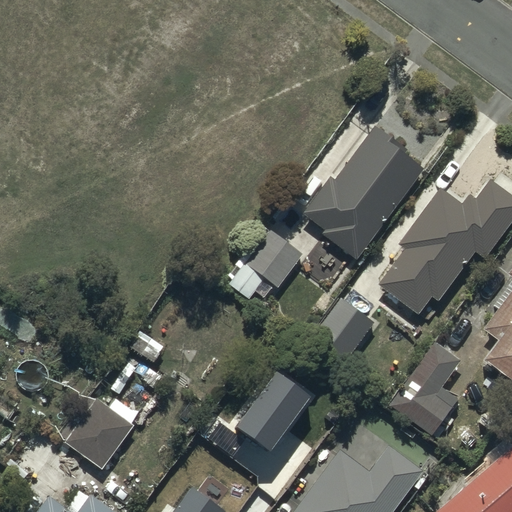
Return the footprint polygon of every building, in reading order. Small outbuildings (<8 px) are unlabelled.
[(319,231),(354,257),(421,166),(401,151),(404,146),(372,122),(332,176),(329,174),(301,211),(322,227),(319,231)] [(405,251),(379,288),(420,316),(431,300),(438,304),(473,254),(485,262),(511,223),(511,198),(489,182),(475,201),(470,197),(463,207),(440,191),(400,248),(405,251)] [(300,253),(266,228),(225,284),(245,299),(253,289),(261,296),(270,283),(275,287),(300,253)] [(511,386),(511,276),(510,279),(511,280),(511,299),(486,334),(499,344),(484,365),(511,386)] [(343,361),(371,321),(337,297),(309,337),(343,361)] [(463,363),(436,343),(391,406),(434,437),(460,400),(444,389),(463,363)] [(309,404),(277,382),(238,437),(269,459),(309,404)] [(100,468),(132,424),(96,397),(94,400),(88,396),(60,434),(65,438),(63,441),(100,468)] [(244,444),(216,424),(205,439),(233,459),(244,444)] [(135,448),(135,449),(135,451),(135,452),(135,453),(136,454),(136,455),(137,456),(137,457),(138,458),(139,459),(140,460),(141,461),(142,462),(143,462),(145,462),(146,463),(147,463),(148,463),(149,463),(150,462),(151,462),(152,462),(153,461),(154,461),(155,460),(156,459),(157,459),(158,458),(159,457),(159,456),(160,455),(160,454),(160,453),(161,452),(161,450),(161,449),(161,448),(161,447),(160,446),(160,445),(159,444),(159,443),(158,442),(158,441),(157,440),(156,439),(155,439),(154,438),(153,438),(152,437),(151,437),(150,437),(149,437),(147,437),(146,437),(145,437),(144,437),(143,437),(142,438),(141,438),(140,439),(139,440),(138,441),(137,442),(136,443),(136,444),(135,445),(135,447),(135,448)] [(511,511),(511,444),(509,441),(488,458),(496,467),(445,511),(511,511)] [(339,454),(296,511),(394,511),(423,474),(424,473),(389,447),(368,475),(339,454)] [(114,511),(88,493),(74,511),(72,511),(48,494),(34,511),(114,511)] [(216,511),(193,495),(181,511),(216,511)]
